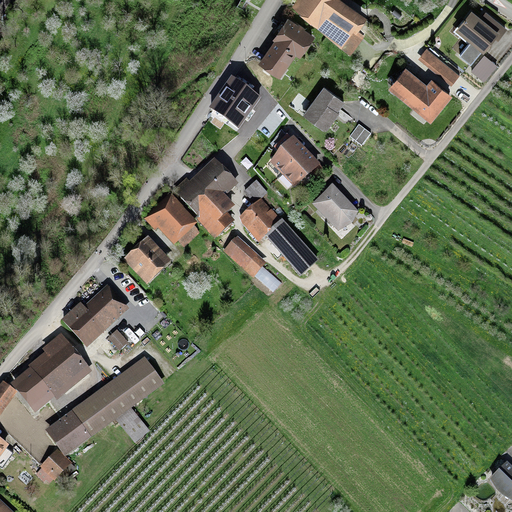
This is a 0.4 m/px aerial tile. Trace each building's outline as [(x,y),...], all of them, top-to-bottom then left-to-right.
[(260,4),(254,0),(237,0),(228,14),(246,26),(260,4)] [(303,0),(297,9),(340,47),(362,17),(338,0),(303,0)] [(459,54),(471,64),(494,35),(498,38),(505,30),(491,18),(486,25),(471,14),(459,29),(472,39),(459,54)] [(312,37),(288,20),(275,38),(277,39),(295,52),(299,55),(312,37)] [(295,52),(277,39),(261,63),(277,74),(282,66),(285,67),(295,52)] [(472,71),(483,81),(487,77),(475,67),(472,71)] [(391,85),(411,102),(424,86),(404,70),(391,85)] [(241,116),(254,97),(232,81),(212,110),(220,116),(218,119),(224,123),(226,120),(243,132),(251,121),(246,117),(241,116)] [(427,88),(424,86),(411,102),(430,117),(449,94),(433,81),(427,88)] [(332,116),(343,101),(324,87),(312,103),(315,105),(307,116),(325,130),(334,118),(332,116)] [(359,125),(350,137),(361,146),(371,134),(359,125)] [(163,128),(155,138),(164,144),(171,134),(163,128)] [(281,131),(271,145),(281,155),(273,163),(283,174),(305,153),(293,140),(291,143),(281,131)] [(301,177),(303,179),(317,165),(305,153),(283,174),(294,184),(301,177)] [(228,193),(235,186),(217,167),(194,188),(187,181),(175,192),(217,236),(231,223),(224,216),(231,210),(217,195),(224,189),(228,193)] [(255,204),(267,193),(256,182),(245,193),(255,204)] [(350,221),(354,213),(332,189),(316,204),(339,227),(350,221)] [(166,198),(145,218),(155,229),(161,224),(182,246),(192,235),(188,231),(192,226),(166,198)] [(271,211),(267,214),(259,206),(244,219),(262,239),(266,235),(301,275),(317,261),(271,211)] [(234,241),(225,251),(253,277),(262,266),(234,241)] [(148,242),(128,261),(147,281),(166,262),(148,242)] [(121,309),(107,294),(88,312),(81,305),(63,321),(83,343),(121,309)] [(116,332),(109,338),(119,349),(126,343),(116,332)] [(45,352),(51,360),(19,387),(34,406),(82,366),(60,339),(45,352)] [(0,413),(14,394),(2,385),(0,388),(0,413)] [(66,451),(100,427),(85,407),(49,433),(58,444),(60,442),(66,451)] [(148,430),(134,413),(130,413),(119,423),(134,442),(148,430)] [(74,468),(57,452),(43,467),(55,478),(58,475),(64,480),(74,468)] [(511,470),(506,465),(492,480),(505,494),(507,492),(511,495),(511,470)] [(45,482),(47,480),(51,483),(55,478),(43,467),(38,475),(45,482)] [(0,511),(9,511),(0,503),(0,511)]
